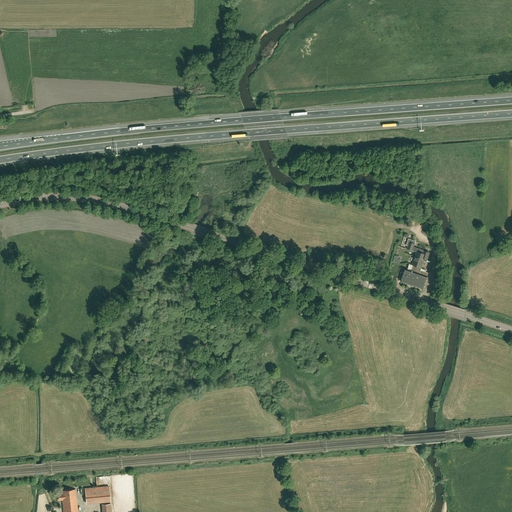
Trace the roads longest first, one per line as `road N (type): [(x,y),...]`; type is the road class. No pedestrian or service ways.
road 1 (motorway): [(511,99),(0,146)]
road 2 (motorway): [(0,160),(511,113)]
road 3 (tertiary): [(0,205),(96,200),(442,308)]
